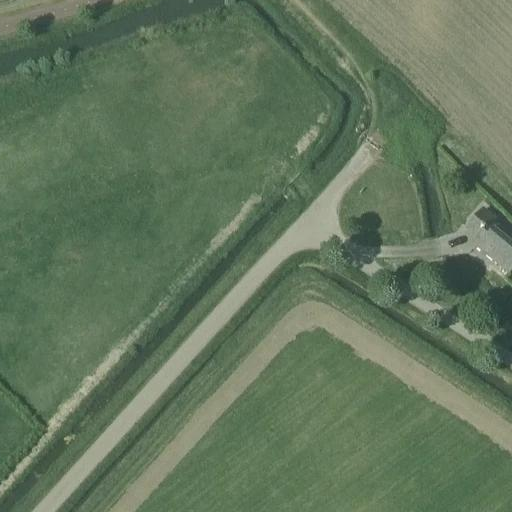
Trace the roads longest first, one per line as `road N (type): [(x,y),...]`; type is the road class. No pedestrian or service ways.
road 1 (unclassified): [(41,511),(307,221)]
road 2 (unclassified): [(511,361),(307,221)]
